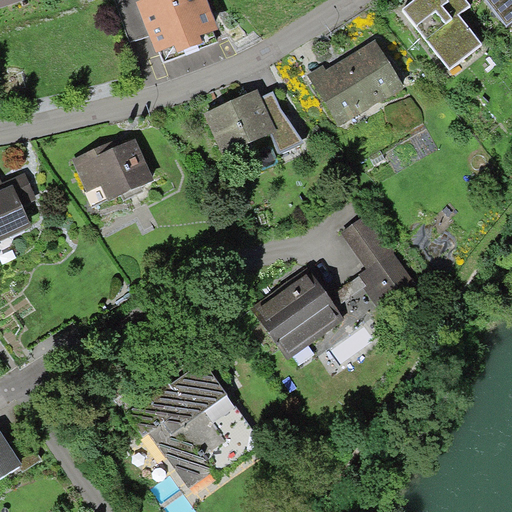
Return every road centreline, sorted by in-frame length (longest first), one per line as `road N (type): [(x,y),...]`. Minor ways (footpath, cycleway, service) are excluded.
road 1 (residential): [(0,133),(220,72),(348,0)]
road 2 (residential): [(0,389),(228,261),(304,245)]
